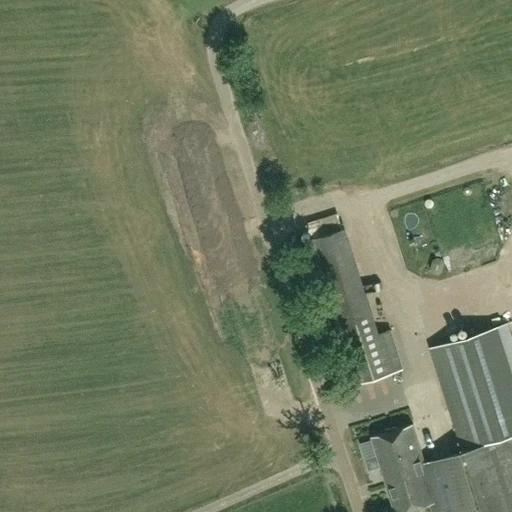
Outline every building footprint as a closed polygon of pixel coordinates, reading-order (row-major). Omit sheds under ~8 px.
[(370,302),(347,214),(319,222),(342,310),(370,302)] [(338,346),(350,386),(401,370),(389,330),(376,334),(372,323),(334,335),(338,346)] [(511,390),(493,330),(430,349),(463,451),(505,438),(511,435),(511,390)] [(425,463),(413,425),(372,438),(394,511),(403,511),(431,503),(437,502),(425,463)] [(431,503),(433,511),(511,511),(511,460),(510,453),(511,452),(511,441),(507,443),(505,438),(463,451),(425,463),(437,502),(431,503)]
